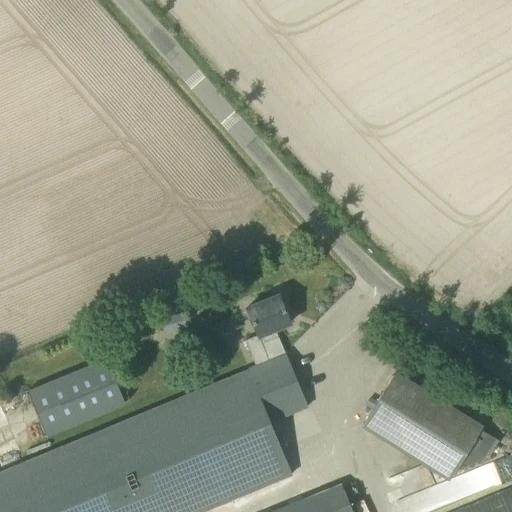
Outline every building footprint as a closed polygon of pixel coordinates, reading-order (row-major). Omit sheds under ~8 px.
[(245,340),(255,366),(286,353),(275,329),(290,323),(278,295),(248,308),(259,335),(245,340)] [(171,316),(160,319),(163,332),(174,330),(171,316)] [(255,366),(0,470),(0,511),(195,511),(286,475),(265,422),(306,405),(286,353),(255,366)] [(46,436),(125,403),(107,358),(27,391),(46,436)] [(499,441),(481,429),(393,375),(364,422),(451,477),(460,462),(471,469),(489,456),(499,441)] [(352,511),(341,484),(272,511),(352,511)]
